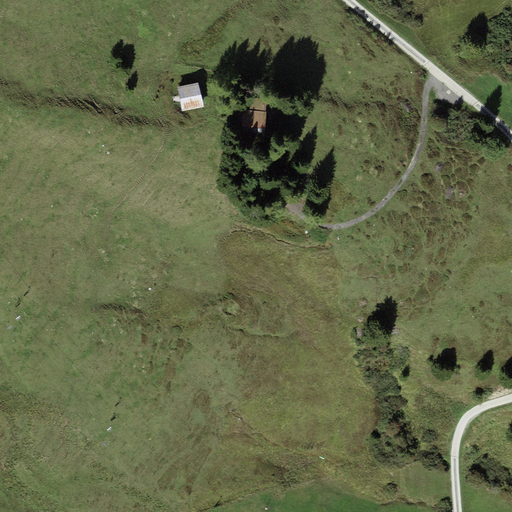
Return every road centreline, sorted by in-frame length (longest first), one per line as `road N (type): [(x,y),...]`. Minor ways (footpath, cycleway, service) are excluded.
road 1 (track): [(352,0),(511,135)]
road 2 (track): [(511,404),(475,415),(460,437),(461,511)]
